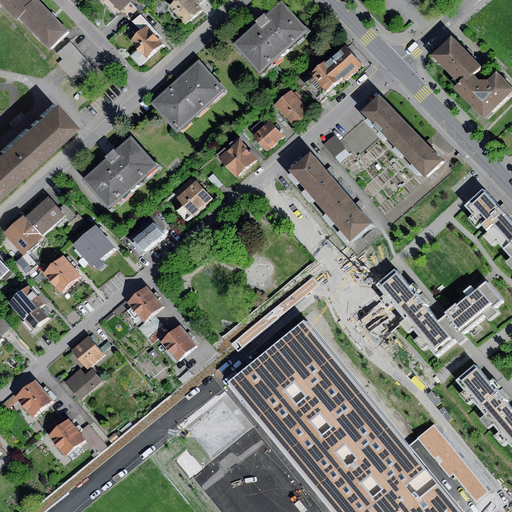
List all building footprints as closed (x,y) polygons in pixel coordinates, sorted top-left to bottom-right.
[(0,0),(0,3),(0,4),(16,20),(18,18),(35,0),(34,0),(0,0)] [(38,0),(35,0),(18,18),(50,50),(69,31),(53,15),(38,0)] [(131,0),(101,0),(116,15),(121,10),(131,0)] [(144,8),(136,0),(131,0),(121,10),(131,21),(144,8)] [(178,0),(169,8),(185,26),(202,11),(192,0),(178,0)] [(264,76),(312,32),(285,3),(270,17),(267,13),(262,17),(257,22),(260,25),(237,46),(264,76)] [(128,28),(136,37),(147,26),(149,24),(141,15),(128,28)] [(138,49),(147,58),(163,43),(147,26),(136,37),(131,41),(138,49)] [(462,86),(474,74),(482,67),(468,52),(454,37),(434,56),(462,86)] [(62,59),(76,47),(70,41),(57,53),(62,59)] [(349,77),(363,65),(345,45),(302,81),(317,99),(342,78),(345,80),(349,77)] [(101,76),(76,47),(62,59),(58,63),(73,81),(79,76),(88,87),(101,76)] [(147,58),(138,49),(131,56),(139,65),(147,58)] [(181,135),(228,92),(202,63),(183,80),(154,105),(181,135)] [(474,74),(462,86),(458,89),(487,120),(511,97),(511,85),(499,72),(489,82),(484,81),(481,81),(474,74)] [(275,105),(294,126),(310,112),(291,91),(275,105)] [(394,145),(413,128),(382,96),(364,114),(380,131),(394,145)] [(32,121),(16,135),(38,159),(70,128),(49,105),(32,121)] [(20,112),(8,123),(11,126),(23,116),(20,112)] [(251,129),(255,134),(269,122),(264,118),(251,129)] [(253,136),(266,151),(284,136),(270,121),(269,122),(255,134),(253,136)] [(413,128),(394,145),(427,179),(445,162),(428,144),(413,128)] [(0,193),(38,159),(16,135),(0,150),(0,193)] [(112,212),(161,169),(134,139),(119,152),(116,149),(111,154),(107,158),(109,160),(85,182),(112,212)] [(219,158),(236,177),(256,159),(239,140),(219,158)] [(339,142),(329,150),(340,163),(350,154),(339,142)] [(459,154),(455,157),(463,164),(466,161),(459,154)] [(321,208),(342,190),(334,180),(314,158),(293,176),(321,208)] [(213,174),(208,178),(217,188),(222,184),(213,174)] [(186,222),(213,199),(197,180),(176,198),(183,205),(177,211),(186,222)] [(347,184),(343,188),(355,202),(359,198),(347,184)] [(342,190),(321,208),(352,244),(373,225),(363,213),(342,190)] [(497,242),(503,248),(511,240),(511,224),(504,216),(505,215),(502,211),(499,208),(498,209),(483,192),(467,206),(473,214),(468,219),(475,227),(481,223),(489,232),(484,236),(492,246),(497,242)] [(41,236),(65,216),(61,211),(48,197),(25,217),(41,236)] [(68,205),(61,211),(65,216),(70,222),(77,216),(68,205)] [(78,214),(77,216),(70,222),(67,225),(73,232),(85,221),(78,214)] [(138,254),(143,250),(134,239),(154,223),(161,232),(167,227),(157,214),(126,239),(138,254)] [(41,236),(25,217),(23,215),(3,233),(23,255),(43,237),(41,236)] [(161,232),(154,223),(134,239),(143,250),(163,234),(161,232)] [(96,226),(73,246),(91,267),(114,247),(96,226)] [(511,240),(503,248),(510,257),(505,262),(511,270),(511,240)] [(27,253),(16,263),(26,274),(38,266),(27,253)] [(63,256),(42,273),(60,293),(81,276),(63,256)] [(0,277),(1,277),(9,270),(0,260),(0,277)] [(13,275),(9,270),(1,277),(5,281),(13,275)] [(452,340),(437,322),(423,305),(425,304),(420,298),(416,293),(414,294),(394,271),(377,285),(384,294),(380,298),(387,307),(393,302),(406,318),(399,323),(407,333),(414,328),(420,335),(414,340),(422,349),(428,344),(436,354),(452,340)] [(313,277),(231,343),(238,351),(319,285),(313,277)] [(437,322),(452,340),(454,339),(459,345),(466,338),(461,332),(484,314),(488,319),(496,312),(492,307),(501,300),(486,282),(457,306),(455,304),(444,313),(446,315),(437,322)] [(32,330),(47,317),(40,308),(45,304),(28,285),(8,302),(32,330)] [(132,308),(143,322),(153,313),(162,306),(157,300),(161,297),(156,291),(153,294),(147,286),(127,303),(132,308)] [(132,308),(127,303),(126,301),(113,312),(120,319),(132,308)] [(163,325),(153,313),(143,322),(138,327),(148,338),(163,325)] [(2,315),(0,316),(0,334),(2,337),(12,328),(2,315)] [(462,511),(303,320),(226,384),(333,511),(462,511)] [(168,330),(163,325),(148,338),(152,344),(168,330)] [(161,342),(178,362),(197,345),(191,338),(193,336),(189,331),(187,333),(180,325),(161,342)] [(87,369),(105,354),(103,352),(100,348),(89,336),(72,351),(87,369)] [(108,342),(100,348),(103,352),(111,345),(108,342)] [(474,367),(457,380),(465,389),(459,394),(468,404),(473,400),(484,414),(479,418),(488,429),(493,424),(499,431),(493,436),(502,446),(507,442),(511,448),(511,414),(501,401),(503,400),(499,395),(495,390),(494,391),(474,367)] [(80,401),(103,382),(92,369),(85,375),(80,369),(65,382),(80,401)] [(188,371),(179,379),(184,384),(193,376),(188,371)] [(18,401),(32,417),(52,401),(46,394),(50,390),(46,386),(43,389),(35,381),(16,397),(18,401)] [(18,401),(16,397),(14,395),(5,403),(5,405),(8,409),(18,401)] [(49,435),(66,456),(67,454),(78,445),(85,440),(79,433),(83,429),(79,425),(75,428),(68,420),(49,435)] [(130,422),(120,431),(123,434),(133,426),(130,422)] [(83,429),(79,433),(85,440),(98,455),(108,447),(88,425),(83,429)] [(490,492),(435,425),(418,439),(450,478),(453,475),(477,503),(482,499),(490,492)] [(253,457),(271,445),(260,429),(242,440),(253,457)] [(115,433),(108,439),(112,444),(119,439),(115,433)] [(78,445),(67,454),(73,461),(84,452),(78,445)]
